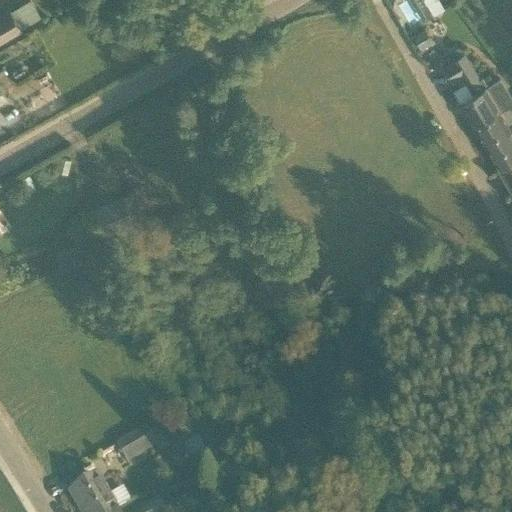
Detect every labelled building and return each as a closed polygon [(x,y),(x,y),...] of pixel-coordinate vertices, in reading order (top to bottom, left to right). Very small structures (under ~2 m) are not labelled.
[(410,0),(423,22),(434,15),(424,0),(410,0)] [(440,0),(425,0),(434,14),(445,8),(440,0)] [(0,41),(21,29),(20,29),(9,10),(0,15),(0,41)] [(480,78),(472,65),(465,53),(444,66),(453,80),(462,75),(469,86),(474,94),(461,101),(475,125),(502,110),(511,103),(511,96),(501,77),(488,85),(483,77),(480,78)] [(10,81),(3,71),(0,72),(0,102),(8,97),(1,86),(10,81)] [(500,166),(511,158),(511,127),(502,110),(475,125),(476,127),(477,127),(500,166)] [(511,158),(500,166),(511,185),(511,158)] [(137,184),(77,211),(89,235),(148,208),(137,184)] [(83,237),(55,248),(63,268),(91,257),(83,237)] [(149,434),(147,430),(119,446),(129,464),(168,442),(159,428),(149,434)] [(299,500),(302,475),(287,473),(283,498),(299,500)] [(80,511),(117,511),(98,479),(71,494),(80,511)] [(164,511),(160,503),(143,511),(164,511)]
